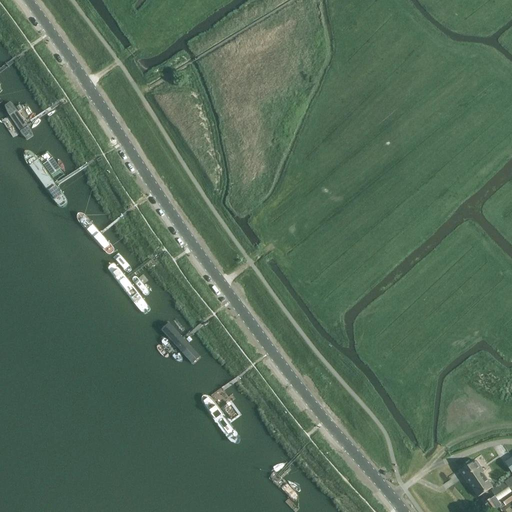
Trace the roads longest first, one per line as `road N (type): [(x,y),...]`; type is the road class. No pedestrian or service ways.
road 1 (unclassified): [(402,511),(193,247),(27,0)]
road 2 (track): [(412,482),(423,441),(419,402),(431,367),(474,334),(511,343)]
road 3 (track): [(511,83),(426,34),(398,0)]
